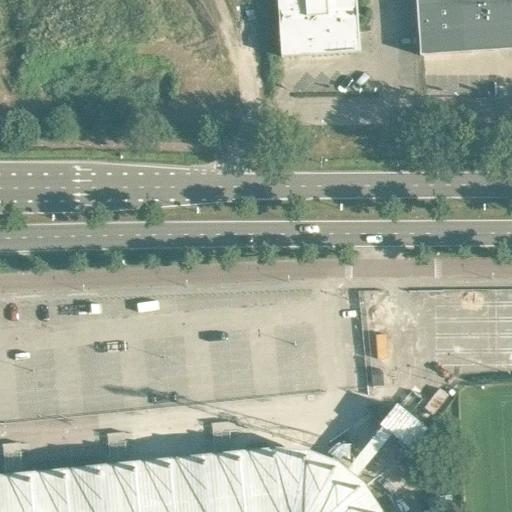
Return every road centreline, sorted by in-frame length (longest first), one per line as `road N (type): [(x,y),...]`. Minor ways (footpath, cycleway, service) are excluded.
road 1 (unclassified): [(0,281),(377,270)]
road 2 (secondary): [(0,237),(376,234)]
road 3 (residential): [(511,113),(268,116),(246,144),(248,188)]
road 4 (secondary): [(511,186),(248,188)]
road 5 (secondary): [(248,188),(0,187)]
road 6 (secondary): [(376,234),(511,233)]
road 7 (unclassified): [(377,270),(511,269)]
